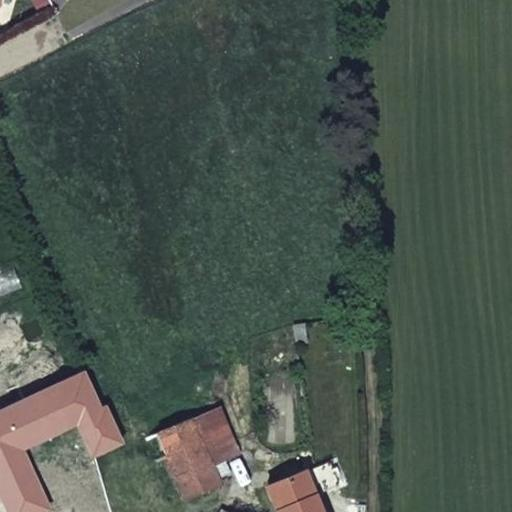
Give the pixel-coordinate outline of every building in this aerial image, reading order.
[(292,325),(296,344),(307,342),(304,322),(292,325)] [(98,408),(83,371),(1,406),(6,422),(0,423),(0,451),(74,419),(98,408)] [(212,466),(190,418),(179,394),(133,413),(143,437),(126,444),(138,473),(166,462),(172,477),(160,486),(169,505),(221,485),(212,466)] [(241,454),(219,405),(190,418),(212,466),(241,454)] [(275,511),(320,511),(304,472),(265,487),(275,511)]
